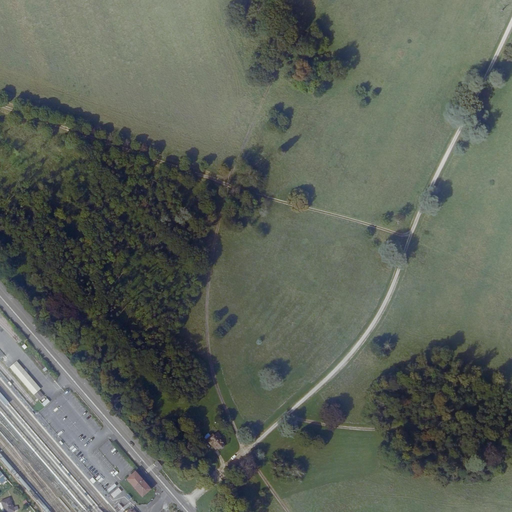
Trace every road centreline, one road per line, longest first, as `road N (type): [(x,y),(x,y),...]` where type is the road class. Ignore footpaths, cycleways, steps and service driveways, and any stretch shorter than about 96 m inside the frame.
road 1 (unclassified): [(316,0),(262,97),(212,244),(207,355),(244,453)]
road 2 (unclassified): [(511,25),(431,188),(380,317),(286,417)]
road 3 (track): [(0,107),(226,186),(411,238)]
road 4 (unclassified): [(286,417),(365,429),(411,424),(511,386)]
road 5 (secondary): [(0,295),(112,425)]
